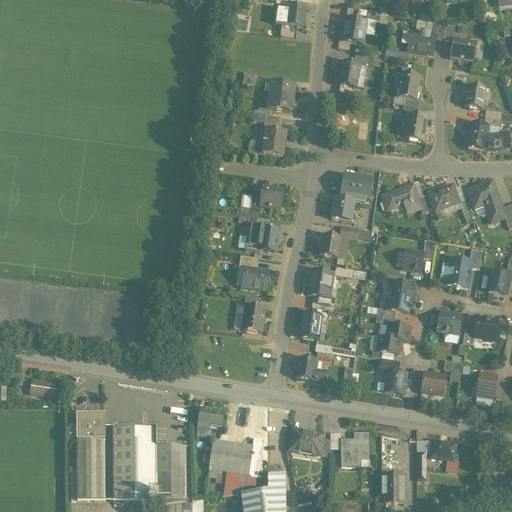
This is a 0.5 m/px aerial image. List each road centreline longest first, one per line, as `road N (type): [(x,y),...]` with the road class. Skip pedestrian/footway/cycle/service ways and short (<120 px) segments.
road 1 (residential): [(268,395),(0,352)]
road 2 (residential): [(511,436),(268,395)]
road 3 (residential): [(310,181),(268,395)]
road 4 (residential): [(315,157),(511,166)]
road 5 (residential): [(324,0),(315,157)]
road 6 (residential): [(511,312),(439,300),(425,312),(417,359)]
